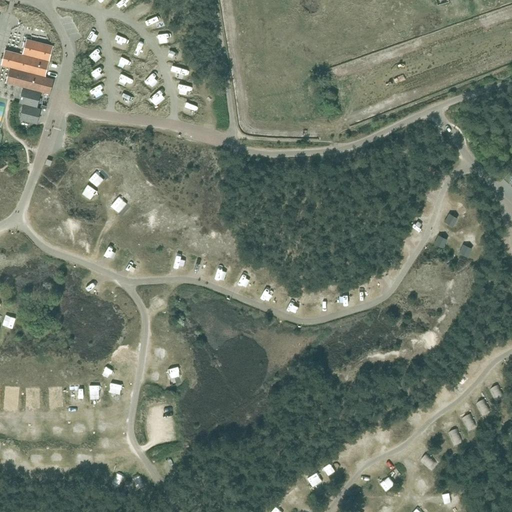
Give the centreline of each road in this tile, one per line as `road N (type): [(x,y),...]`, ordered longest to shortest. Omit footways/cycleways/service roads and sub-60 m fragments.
road 1 (unclassified): [(236,147),(274,154),(350,148),(459,97),(511,82)]
road 2 (unclassified): [(236,147),(215,135),(57,106)]
road 3 (track): [(0,467),(117,479),(149,467)]
road 4 (track): [(133,414),(0,416)]
